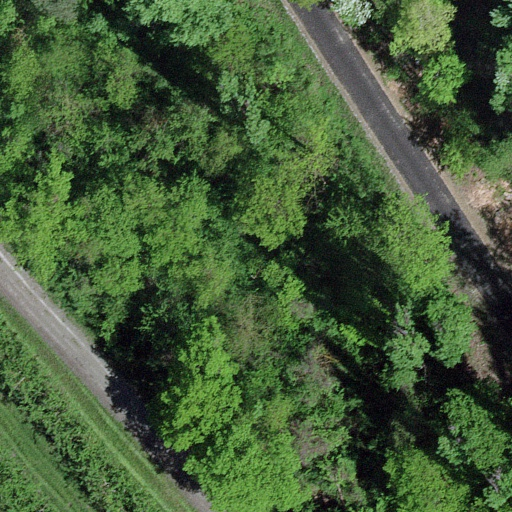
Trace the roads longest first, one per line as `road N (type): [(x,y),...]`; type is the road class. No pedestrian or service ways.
road 1 (track): [(267,0),(511,379)]
road 2 (track): [(0,262),(218,511)]
